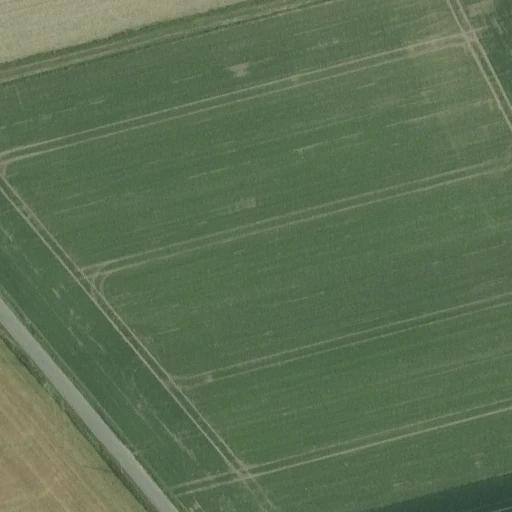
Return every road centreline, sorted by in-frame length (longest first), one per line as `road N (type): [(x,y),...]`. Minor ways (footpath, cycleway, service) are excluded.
road 1 (track): [(314,0),(0,79)]
road 2 (unclassified): [(165,511),(0,313)]
